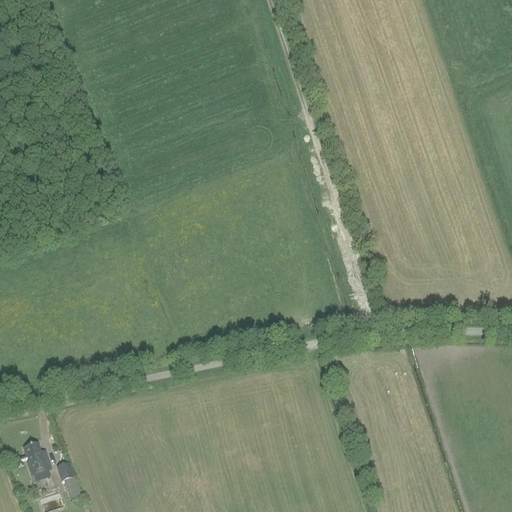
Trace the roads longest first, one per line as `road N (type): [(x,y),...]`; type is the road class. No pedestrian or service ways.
road 1 (unclassified): [(0,409),(376,334),(511,334)]
road 2 (track): [(376,334),(269,0)]
